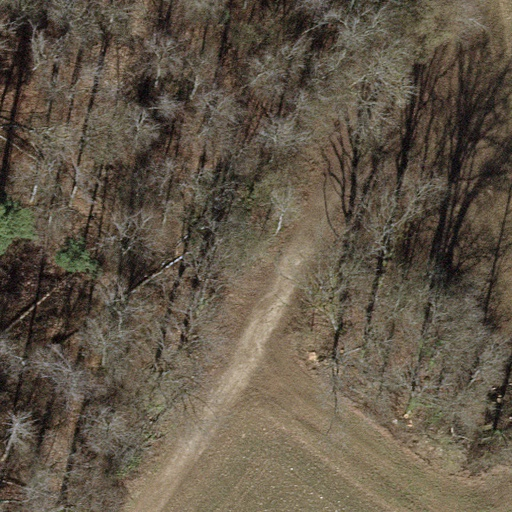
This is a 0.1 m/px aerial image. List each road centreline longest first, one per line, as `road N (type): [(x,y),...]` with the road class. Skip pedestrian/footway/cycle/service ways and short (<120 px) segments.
road 1 (track): [(143,511),(224,401),(431,0)]
road 2 (track): [(0,301),(87,311),(275,295)]
